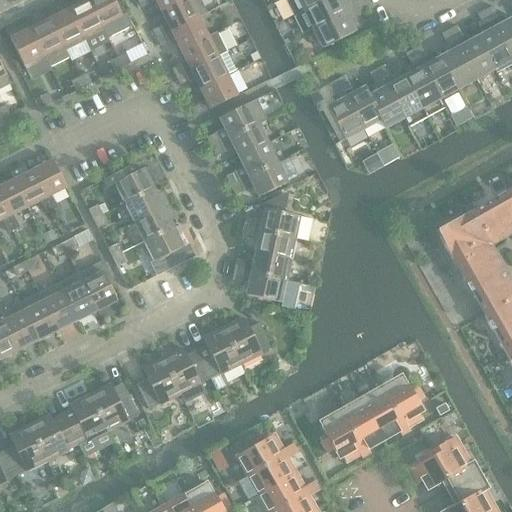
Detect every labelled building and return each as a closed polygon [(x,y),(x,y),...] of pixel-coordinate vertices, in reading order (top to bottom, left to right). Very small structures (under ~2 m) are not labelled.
[(113,0),(90,0),(89,1),(105,33),(104,33),(107,40),(132,27),(128,20),(124,22),(113,0)] [(155,2),(161,13),(187,0),(137,0),(142,9),(155,2)] [(153,32),(157,40),(198,19),(206,14),(198,0),(187,0),(161,13),(167,24),(153,32)] [(284,0),(293,18),(328,0),(284,0)] [(340,4),(338,0),(328,0),(293,18),(302,36),(313,30),(313,31),(352,11),(349,3),(348,2),(343,2),(340,4)] [(352,11),(363,5),(360,0),(355,0),(349,3),(352,11)] [(86,42),(97,37),(104,33),(105,33),(89,1),(70,10),(86,42)] [(363,5),(352,11),(356,18),(367,13),(363,5)] [(485,11),(491,22),(498,18),(493,8),(493,7),(485,11)] [(70,10),(50,20),(67,52),(86,42),(70,10)] [(357,20),(356,18),(352,11),(313,31),(323,50),(355,33),(351,25),(354,24),(357,20)] [(491,22),(485,11),(478,15),(484,26),(491,22)] [(500,18),(499,19),(498,18),(491,22),(511,60),(511,19),(506,23),(505,19),(500,18)] [(175,41),(181,52),(216,35),(216,34),(208,39),(198,19),(157,40),(161,47),(175,41)] [(50,20),(30,30),(47,62),(46,62),(49,69),(68,59),(65,53),(67,52),(50,20)] [(484,35),(477,39),(494,70),(511,60),(491,22),(484,26),(482,27),(482,31),(484,35)] [(455,41),(463,37),(457,26),(449,31),(455,41)] [(26,72),(46,62),(47,62),(30,30),(10,40),(26,72)] [(455,41),(449,31),(442,35),(448,45),(455,41)] [(172,70),(177,79),(226,54),(216,35),(181,52),(186,63),(172,70)] [(464,36),(463,37),(455,41),(476,80),(494,70),(477,39),(470,42),(468,39),(464,36)] [(448,54),(441,58),(457,90),(476,80),(455,41),(448,45),(446,46),(446,51),(448,54)] [(147,56),(142,45),(125,53),(126,55),(129,60),(131,64),(147,56)] [(419,61),(426,57),(420,46),(413,50),(419,61)] [(419,61),(413,50),(406,54),(411,65),(419,61)] [(257,53),(250,57),(254,63),(260,60),(257,53)] [(194,79),(200,91),(227,77),(235,72),(226,54),(177,79),(180,86),(194,79)] [(126,55),(118,59),(123,68),(131,64),(129,60),(126,55)] [(426,58),(426,57),(419,61),(439,100),(457,90),(441,58),(433,62),(426,58)] [(115,72),(123,68),(118,59),(110,63),(115,72)] [(411,74),(404,78),(426,118),(444,109),(439,100),(419,61),(411,65),(410,66),(409,71),(411,74)] [(0,65),(0,90),(10,86),(0,65)] [(383,81),(391,76),(385,66),(377,70),(383,81)] [(383,81),(377,70),(371,74),(369,74),(375,85),(383,81)] [(88,74),(80,78),(85,87),(92,83),(88,74)] [(392,76),(391,76),(383,81),(403,119),(407,128),(426,118),(404,78),(398,81),(396,78),(392,76)] [(237,97),(227,77),(200,91),(206,102),(192,109),(196,118),(210,111),(237,97)] [(344,77),(337,81),(343,93),(351,88),(344,77)] [(75,92),(85,87),(80,78),(71,83),(75,92)] [(336,97),(343,93),(337,81),(329,85),(336,97)] [(376,93),(370,97),(369,97),(381,121),(380,122),(384,129),(403,119),(383,81),(375,85),(374,86),(374,90),(376,93)] [(366,88),(346,99),(364,131),(380,122),(381,121),(369,97),(370,97),(366,88)] [(317,91),(310,95),(316,106),(323,102),(317,91)] [(335,105),(328,109),(345,141),(364,131),(346,99),(343,93),(336,97),(334,98),(333,102),(335,105)] [(45,107),(53,103),(49,94),(40,98),(45,107)] [(207,139),(211,148),(258,125),(267,120),(257,100),(249,104),(249,105),(248,105),(219,119),(224,130),(216,134),(207,139)] [(6,106),(0,109),(0,113),(3,119),(11,115),(6,106)] [(234,149),(239,159),(268,144),(258,125),(211,148),(216,158),(234,149)] [(226,177),(231,187),(278,163),(268,144),(239,159),(244,168),(226,177)] [(53,162),(33,171),(54,212),(57,210),(54,204),(59,201),(56,195),(67,189),(53,162)] [(288,183),(278,163),(231,187),(236,196),(253,187),(259,198),(288,183)] [(144,170),(140,171),(136,164),(103,181),(107,189),(115,185),(125,204),(154,190),(150,182),(155,179),(150,168),(144,171),(144,170)] [(48,214),(54,212),(33,171),(14,181),(28,209),(42,202),(48,214)] [(13,216),(28,209),(14,181),(0,188),(0,201),(15,231),(20,229),(13,216)] [(511,188),(436,232),(511,366),(511,188)] [(158,198),(154,190),(125,204),(134,223),(169,206),(163,195),(158,198)] [(9,234),(15,231),(0,201),(0,222),(3,221),(9,234)] [(88,211),(93,220),(103,215),(109,212),(105,204),(99,207),(98,206),(88,211)] [(174,218),(169,206),(134,223),(144,243),(173,228),(169,221),(174,218)] [(257,220),(254,231),(260,232),(296,240),(308,242),(313,221),(301,219),(301,218),(264,210),(262,222),(257,220)] [(108,225),(103,215),(93,220),(98,230),(108,225)] [(246,218),(244,228),(254,231),(257,220),(246,218)] [(66,223),(61,226),(66,236),(71,233),(66,223)] [(183,249),(173,228),(144,243),(154,263),(183,249)] [(252,241),(254,231),(244,228),(241,238),(252,241)] [(254,231),(252,241),(257,242),(255,253),(292,261),(296,240),(260,232),(254,231)] [(52,232),(42,237),(46,246),(57,241),(52,232)] [(74,239),(63,244),(68,254),(79,248),(74,239)] [(57,259),(68,254),(63,244),(52,250),(57,259)] [(108,249),(112,259),(122,254),(117,244),(108,249)] [(248,263),(245,273),(250,274),(287,282),(292,261),(255,253),(253,264),(248,263)] [(127,263),(122,254),(112,259),(117,268),(127,263)] [(35,258),(24,263),(29,273),(40,267),(35,258)] [(237,260),(234,271),(245,273),(248,263),(237,260)] [(103,262),(78,274),(97,312),(117,302),(111,289),(116,287),(103,262)] [(18,279),(29,273),(24,263),(13,269),(18,279)] [(243,283),(245,273),(234,271),(232,281),(243,283)] [(245,273),(243,283),(248,284),(245,296),(282,304),(287,282),(250,274),(245,273)] [(78,274),(77,275),(59,284),(78,322),(97,312),(78,274)] [(59,331),(78,322),(59,284),(40,294),(59,331)] [(40,294),(20,303),(39,341),(59,331),(40,294)] [(20,303),(1,313),(5,322),(19,351),(39,341),(20,303)] [(243,319),(223,329),(241,366),(261,356),(261,355),(272,349),(259,325),(248,330),(243,319)] [(5,322),(0,324),(0,360),(19,351),(5,322)] [(221,376),(241,366),(223,329),(203,339),(208,350),(198,355),(210,380),(221,375),(221,376)] [(182,350),(162,360),(180,396),(184,403),(204,393),(200,386),(200,385),(210,380),(198,355),(187,361),(182,350)] [(160,406),(180,396),(162,360),(142,370),(147,380),(136,386),(149,411),(160,405),(160,406)] [(402,376),(380,388),(400,423),(404,421),(408,428),(422,420),(419,415),(423,413),(418,403),(425,399),(418,388),(411,392),(402,376)] [(109,386),(90,396),(108,432),(128,422),(127,422),(138,416),(123,386),(112,391),(109,386)] [(410,432),(408,428),(404,421),(400,423),(380,388),(360,399),(384,441),(399,433),(401,437),(410,432)] [(72,410),(61,415),(77,447),(88,442),(108,432),(90,396),(70,406),(72,410)] [(368,450),(384,441),(360,399),(340,411),(360,446),(356,448),(359,455),(362,459),(371,454),(368,450)] [(445,405),(436,410),(440,417),(449,412),(445,405)] [(346,463),(359,455),(356,448),(360,446),(340,411),(318,423),(327,439),(320,443),(327,454),(334,450),(339,460),(343,458),(346,463)] [(49,416),(29,426),(47,463),(67,453),(66,452),(77,447),(61,415),(51,421),(49,416)] [(27,473),(47,463),(29,426),(9,436),(14,447),(4,452),(16,477),(27,472),(27,473)] [(448,479),(455,491),(482,475),(474,460),(469,463),(455,438),(419,458),(422,463),(409,471),(416,485),(422,482),(427,491),(440,484),(448,479)] [(269,439),(237,456),(248,476),(279,458),(282,463),(290,458),(285,450),(277,454),(269,439)] [(298,454),(293,445),(285,450),(290,458),(298,454)] [(6,483),(16,477),(4,452),(0,454),(0,486),(6,483)] [(223,463),(217,452),(207,457),(213,468),(223,463)] [(279,458),(248,476),(259,495),(290,477),(282,463),(279,458)] [(490,489),(482,475),(455,491),(461,503),(453,507),(443,511),(496,511),(485,492),(490,489)] [(290,477),(259,495),(268,511),(272,511),(301,496),(303,500),(311,496),(306,487),(298,492),(290,477)] [(208,483),(186,495),(195,511),(223,511),(223,510),(230,506),(224,495),(217,499),(208,483)] [(319,491),(314,483),(306,487),(311,496),(319,491)] [(195,511),(186,495),(166,507),(169,511),(195,511)] [(301,496),(272,511),(309,511),(303,500),(301,496)]
